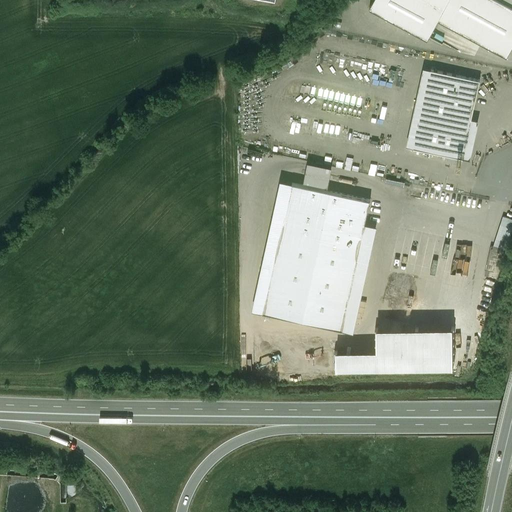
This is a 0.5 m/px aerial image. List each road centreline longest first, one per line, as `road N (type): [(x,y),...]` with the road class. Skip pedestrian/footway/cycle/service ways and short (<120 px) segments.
road 1 (trunk): [(511,409),(0,404)]
road 2 (trunk): [(0,417),(401,422)]
road 3 (trunk): [(184,511),(198,473),(235,443),(288,429),(401,422)]
road 4 (trunk): [(0,422),(70,440),(112,472),(135,511)]
